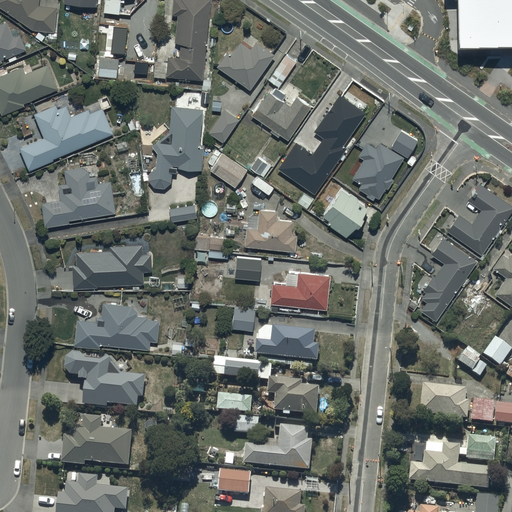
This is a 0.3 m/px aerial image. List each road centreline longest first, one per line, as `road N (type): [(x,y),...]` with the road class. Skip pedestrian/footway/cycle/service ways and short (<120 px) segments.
road 1 (residential): [(360,511),(393,236),(474,122)]
road 2 (residential): [(0,218),(21,292),(0,454)]
road 3 (tertiary): [(302,0),(474,122)]
